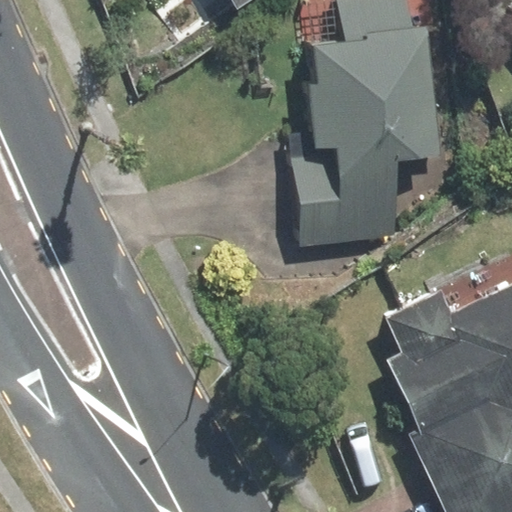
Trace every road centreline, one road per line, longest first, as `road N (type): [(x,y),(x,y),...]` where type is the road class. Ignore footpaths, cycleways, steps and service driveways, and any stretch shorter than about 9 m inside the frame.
road 1 (secondary): [(0,56),(134,351),(197,511)]
road 2 (secondary): [(140,511),(28,379),(0,332)]
